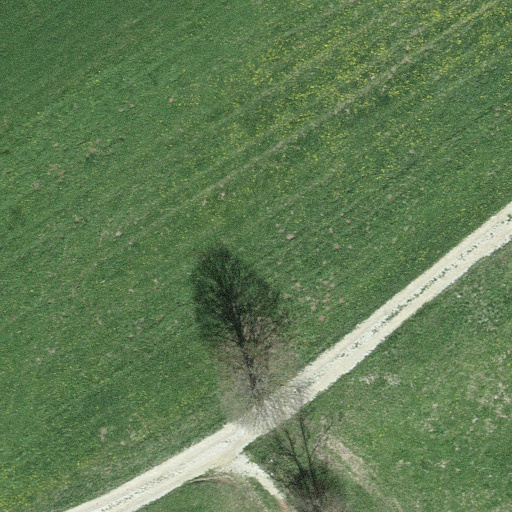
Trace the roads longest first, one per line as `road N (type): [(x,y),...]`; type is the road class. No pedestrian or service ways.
road 1 (track): [(511,229),(209,471)]
road 2 (track): [(285,511),(247,479),(209,471),(122,511)]
